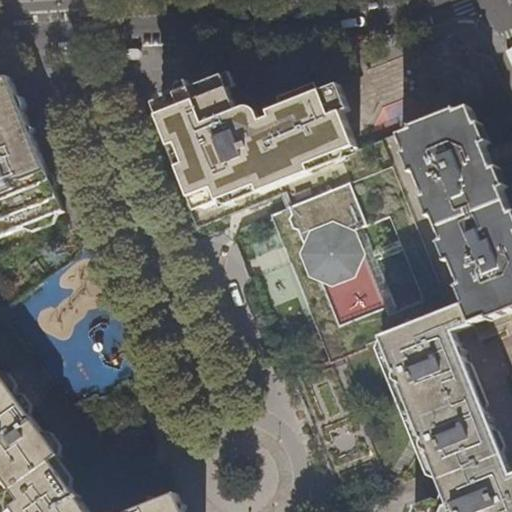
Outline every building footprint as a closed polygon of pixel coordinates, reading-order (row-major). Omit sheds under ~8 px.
[(278,181),(359,148),(345,113),(335,88),(313,97),(312,94),(286,104),(287,108),(273,114),(275,120),(264,124),(266,126),(262,128),(264,133),(261,134),(257,136),(255,133),(253,132),(250,131),(247,130),(240,114),(241,114),(226,76),(163,101),(172,124),(206,210),(278,181)] [(66,212),(57,189),(59,184),(56,177),(51,174),(29,119),(14,77),(0,77),(0,237),(1,238),(66,212)] [(408,159),(403,161),(410,180),(416,178),(427,203),(421,205),(429,224),(434,221),(446,247),(440,250),(448,268),(454,266),(462,286),(456,289),(464,308),(471,325),(490,317),(491,321),(511,312),(511,212),(501,188),(506,186),(498,168),(494,170),(491,164),(489,159),(487,153),(483,145),(488,142),(480,124),(477,125),(469,109),(460,112),(459,109),(413,127),(415,130),(398,137),(408,159)] [(319,313),(317,318),(321,327),(326,329),(329,338),(327,342),(331,352),(335,353),(337,358),(341,356),(383,340),(452,313),(393,165),(288,207),(278,212),(291,243),(293,250),(298,261),(300,265),(298,269),(302,279),(306,281),(309,289),(307,294),(311,303),(316,305),(319,313)] [(471,325),(464,308),(458,310),(452,313),(383,340),(421,435),(436,471),(445,495),(447,497),(444,504),(438,501),(418,509),(417,511),(511,511),(511,470),(508,462),(492,422),(465,355),(455,332),(458,330),(465,327),(471,325)] [(64,457),(0,370),(0,496),(2,500),(0,501),(0,507),(3,511),(186,511),(179,494),(133,511),(90,511),(55,462),(64,457)]
